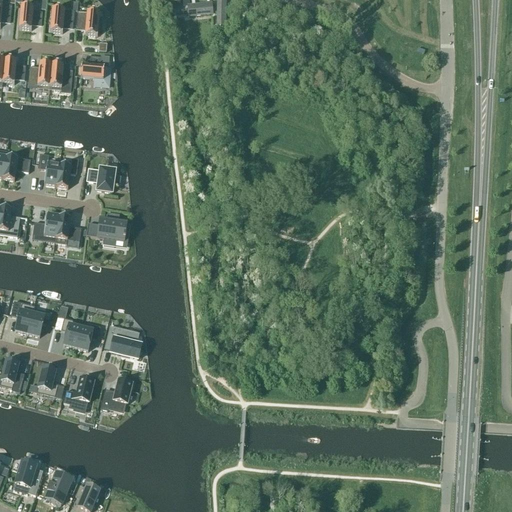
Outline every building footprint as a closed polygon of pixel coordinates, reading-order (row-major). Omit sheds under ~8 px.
[(157,0),(158,4),(192,2),(192,9),(188,9),(189,18),(212,17),(211,8),(195,8),(194,0),(157,0)] [(0,4),(0,28),(0,24),(10,25),(12,8),(2,7),(2,5),(0,4)] [(21,9),(19,31),(31,33),(32,27),(41,27),(42,15),(33,14),(33,10),(21,9)] [(52,12),(50,34),(62,35),(63,29),(73,30),(74,14),(64,13),(52,12)] [(77,14),(76,31),(85,31),(85,38),(97,39),(98,30),(102,31),(103,20),(99,20),(99,16),(77,14)] [(80,80),(103,82),(104,70),(100,70),(101,60),(88,59),(88,68),(81,68),(80,80)] [(16,64),(4,63),(2,85),(14,86),(14,82),(24,83),(25,71),(16,70),(16,64)] [(49,92),(51,67),(39,66),(39,72),(29,71),(28,88),(37,89),(37,91),(49,92)] [(63,68),(51,67),(49,92),(61,93),(61,91),(71,92),(72,75),(63,74),(63,68)] [(44,188),(56,190),(59,165),(48,163),(49,159),(40,157),(38,172),(46,173),(44,188)] [(6,160),(3,182),(14,184),(16,174),(28,176),(30,163),(6,160)] [(59,165),(56,190),(68,192),(70,177),(76,178),(78,163),(72,162),(71,167),(59,165)] [(99,174),(88,172),(87,184),(94,185),(98,185),(97,194),(112,196),(115,173),(100,171),(99,174)] [(9,227),(11,212),(9,212),(9,211),(1,209),(1,210),(0,210),(0,233),(8,234),(7,237),(14,238),(15,228),(9,227)] [(97,240),(103,241),(102,248),(103,248),(103,247),(114,249),(115,243),(124,244),(124,241),(125,241),(126,238),(125,238),(126,228),(130,228),(130,227),(127,227),(127,226),(118,225),(119,217),(107,216),(106,223),(100,222),(97,240)] [(56,246),(60,219),(47,217),(45,227),(34,225),(32,238),(43,240),(43,244),(56,246)] [(71,221),(60,219),(56,246),(66,248),(67,243),(79,245),(81,232),(69,231),(71,221)] [(34,309),(14,304),(10,319),(18,321),(15,334),(27,337),(34,312),(34,309)] [(51,316),(34,312),(27,337),(39,340),(42,327),(48,328),(51,316)] [(82,326),(64,321),(61,333),(67,335),(63,348),(75,351),(82,326)] [(100,330),(82,326),(75,351),(88,354),(91,341),(97,343),(100,330)] [(110,355),(137,362),(141,348),(129,345),(131,336),(111,331),(111,329),(110,329),(104,352),(111,353),(110,355)] [(19,366),(6,363),(0,387),(0,388),(12,391),(11,394),(19,396),(23,381),(15,379),(19,366)] [(55,373),(43,370),(36,396),(61,402),(64,389),(52,387),(55,373)] [(89,405),(94,385),(80,382),(76,396),(66,393),(63,406),(69,408),(68,411),(73,413),(73,412),(83,415),(86,405),(89,405)] [(104,395),(100,412),(108,414),(108,411),(122,414),(124,406),(127,407),(132,387),(118,383),(115,398),(104,395)] [(36,471),(21,466),(19,474),(17,474),(15,481),(17,482),(13,493),(27,498),(36,471)] [(70,486),(55,480),(52,488),(50,487),(46,494),(49,495),(46,502),(61,508),(70,486)] [(35,502),(38,488),(33,486),(29,501),(35,502)] [(81,511),(91,511),(100,493),(87,487),(85,491),(80,488),(75,499),(81,501),(77,510),(81,511)]
